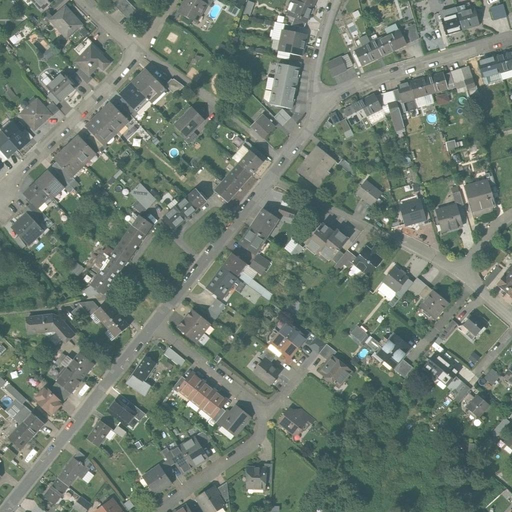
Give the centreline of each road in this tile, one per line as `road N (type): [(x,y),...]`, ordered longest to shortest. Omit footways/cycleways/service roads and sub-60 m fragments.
road 1 (residential): [(5,511),(154,325)]
road 2 (residential): [(458,276),(268,178)]
road 3 (residential): [(139,50),(12,180),(1,201)]
road 4 (residential): [(324,109),(355,86),(511,38)]
road 5 (residential): [(154,325),(268,178)]
road 6 (residential): [(154,325),(253,403),(261,423)]
road 7 (residential): [(261,423),(246,449),(152,511)]
